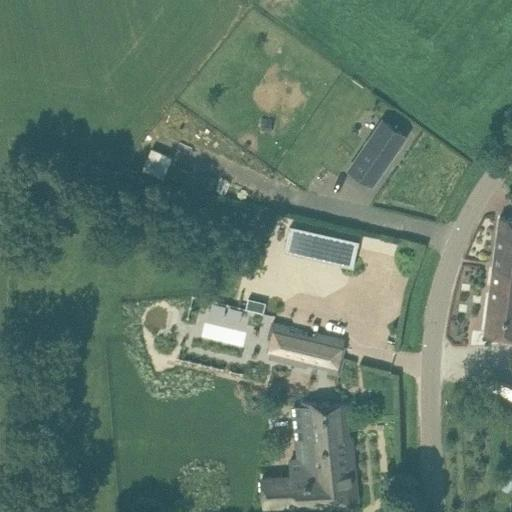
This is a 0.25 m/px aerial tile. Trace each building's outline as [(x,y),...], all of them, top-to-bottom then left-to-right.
[(349,169),(372,185),(406,135),(383,119),(349,169)] [(511,217),(500,216),(493,266),(511,268),(511,217)] [(342,238),(337,260),(354,264),(359,242),(342,238)] [(511,268),(493,266),(485,333),(511,336),(511,268)] [(249,298),(247,308),(263,312),(266,302),(249,298)] [(288,326),(272,322),(269,337),(273,338),(269,355),(307,365),(308,361),(328,366),(329,370),(339,372),(343,356),(339,355),(342,345),(343,345),(345,339),(315,332),(312,336),(290,330),(288,326)] [(310,440),(311,458),(289,460),(290,474),(262,476),(264,505),(359,500),(352,434),(349,433),(348,424),(351,423),(349,402),(302,400),(307,440),(310,440)]
